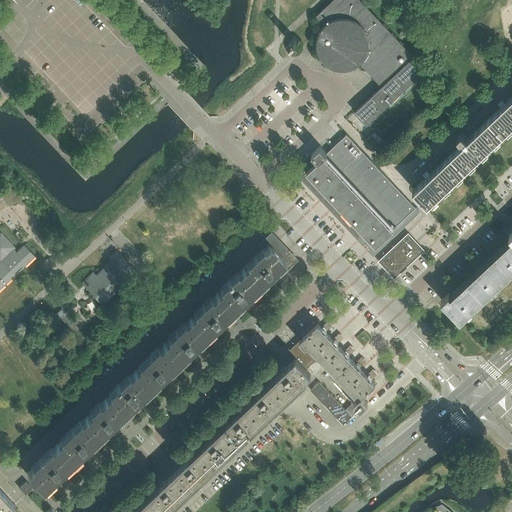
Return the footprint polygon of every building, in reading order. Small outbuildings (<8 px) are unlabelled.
[(332,0),(316,16),(323,24),(321,27),(319,29),(318,32),(317,35),(316,38),(316,42),(316,45),(317,48),(318,51),(319,54),(320,57),(322,59),(324,62),(327,64),(330,66),(333,67),(336,68),(339,69),(342,69),(345,69),(348,68),(351,68),(354,66),(357,65),(360,63),(382,86),(355,112),(367,125),(427,67),(415,54),(413,56),(360,0),(332,0)] [(291,45),(297,40),(294,36),(288,42),(291,45)] [(462,142),(455,149),(413,189),(427,204),(511,123),(511,95),(467,138),(461,131),(456,136),(462,142)] [(375,132),(372,134),(380,143),(383,140),(375,132)] [(298,165),(376,247),(394,230),(407,218),(417,209),(396,187),(392,182),(387,177),(383,173),(379,168),(375,164),(370,159),(366,155),(362,150),(357,145),(353,141),(346,133),(337,142),(336,142),(326,152),(320,145),(309,155),(298,165)] [(366,140),(375,149),(381,144),(380,143),(372,134),(366,140)] [(446,304),(460,319),(511,270),(511,221),(508,225),(504,228),(511,236),(450,294),(448,292),(440,299),(445,304),(446,304)] [(21,265),(23,267),(34,256),(23,244),(15,251),(12,248),(14,246),(0,231),(0,288),(15,274),(13,272),(21,265)] [(221,320),(233,309),(244,299),(246,300),(249,297),(247,295),(270,274),(272,276),(275,273),(276,274),(293,258),(288,253),(272,235),(264,243),(266,246),(231,279),(230,278),(227,281),(229,282),(119,384),(118,383),(116,386),(117,387),(27,472),(43,488),(58,475),(59,476),(63,473),(61,471),(84,450),(85,452),(89,448),(88,446),(110,425),(111,427),(115,424),(113,422),(135,401),(137,403),(141,399),(139,398),(162,376),(163,378),(167,375),(165,373),(191,349),(193,350),(196,347),(195,345),(218,324),(219,326),(223,322),(221,320)] [(394,274),(420,250),(420,249),(408,236),(382,261),(394,274)] [(136,271),(122,257),(116,250),(107,259),(110,262),(96,276),(93,272),(81,283),(101,304),(136,271)] [(58,320),(58,319),(65,313),(61,309),(54,315),(58,320)] [(60,319),(75,334),(80,330),(65,314),(60,319)] [(375,383),(318,322),(288,349),(296,357),(311,373),(312,371),(313,372),(324,362),(335,374),(331,378),(353,401),(359,408),(360,409),(367,402),(361,396),(375,383)] [(163,511),(311,373),(296,357),(285,367),(285,366),(284,367),(283,366),(280,368),(281,370),(281,371),(261,390),(260,389),(260,390),(259,388),(256,391),(257,393),(256,393),(257,394),(237,412),(236,412),(234,411),(231,414),(233,415),(232,416),(233,416),(213,435),(212,435),(211,435),(210,434),(207,437),(208,438),(208,439),(208,440),(188,459),(188,458),(187,458),(186,457),(183,460),(184,461),(183,462),(184,463),(164,481),(163,481),(161,480),(158,483),(160,484),(159,484),(160,485),(140,504),(139,504),(138,504),(137,503),(134,506),(135,507),(135,508),(136,508),(131,511),(163,511)] [(343,424),(359,408),(353,401),(345,409),(319,381),(311,389),(343,424)] [(382,437),(375,443),(377,446),(384,440),(382,437)] [(25,494),(32,487),(26,480),(18,487),(25,494)] [(0,511),(8,511),(16,506),(0,489),(0,511)] [(444,511),(448,509),(441,503),(435,506),(442,511),(444,511)]
